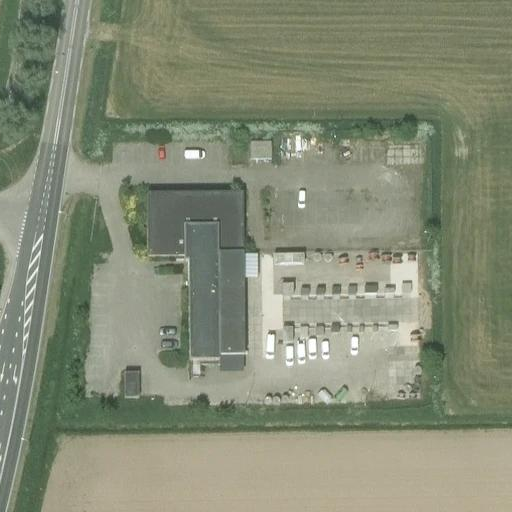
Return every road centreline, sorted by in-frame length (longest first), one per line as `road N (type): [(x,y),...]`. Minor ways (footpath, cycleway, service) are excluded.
road 1 (primary): [(44,214),(83,0)]
road 2 (primary): [(14,355),(44,214)]
